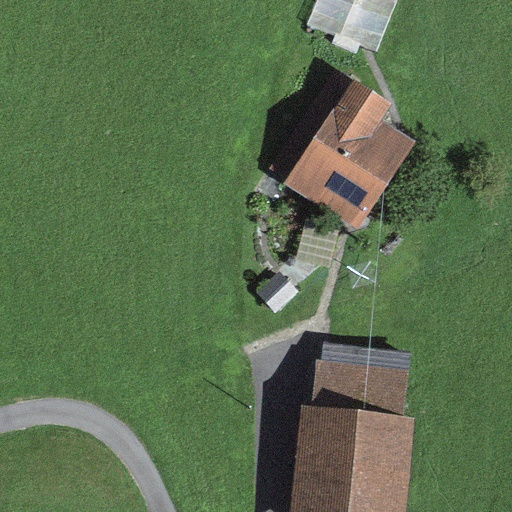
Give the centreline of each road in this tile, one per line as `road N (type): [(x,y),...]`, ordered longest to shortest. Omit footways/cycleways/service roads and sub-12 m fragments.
road 1 (track): [(206,511),(165,422),(106,376),(32,383),(0,401)]
road 2 (track): [(292,511),(299,309)]
